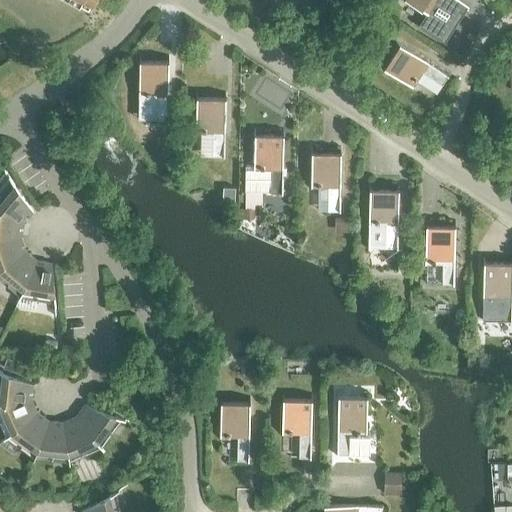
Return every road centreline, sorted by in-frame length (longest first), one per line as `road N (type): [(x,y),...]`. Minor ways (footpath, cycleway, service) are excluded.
road 1 (residential): [(436,160),(182,0)]
road 2 (residential): [(196,511),(188,404),(142,302),(98,242)]
road 3 (residential): [(63,400),(98,373),(98,242)]
road 4 (residential): [(143,0),(107,48),(10,108)]
road 5 (residential): [(98,242),(10,108)]
road 6 (unclassified): [(436,160),(484,46),(511,26)]
